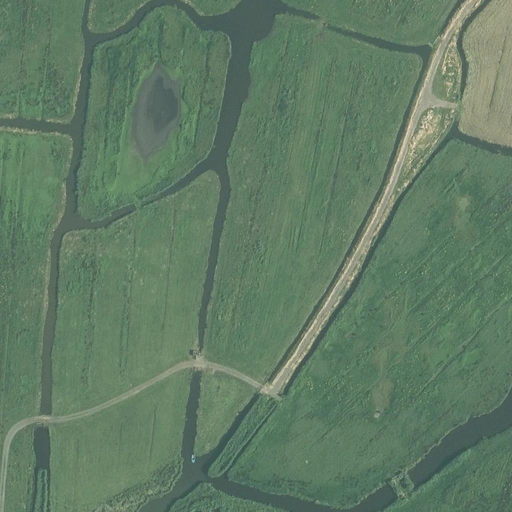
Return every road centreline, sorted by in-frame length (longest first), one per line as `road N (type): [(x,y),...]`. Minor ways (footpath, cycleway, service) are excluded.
road 1 (track): [(423,102),(359,255),(273,392),(192,365),(79,416),(22,425),(7,442),(1,511)]
road 2 (track): [(475,0),(439,55),(423,102),(458,108)]
